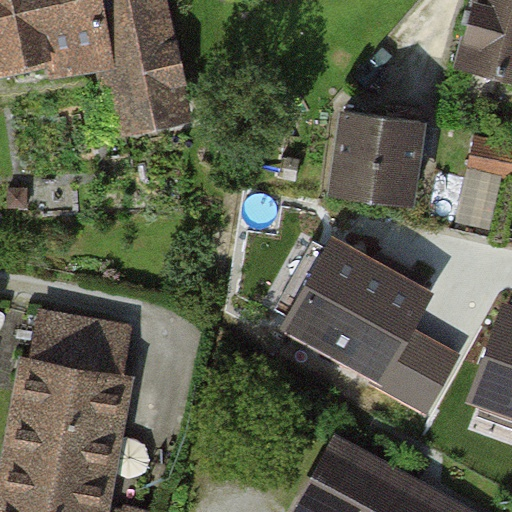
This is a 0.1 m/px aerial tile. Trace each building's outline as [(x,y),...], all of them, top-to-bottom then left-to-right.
[(0,0),(0,64),(10,62),(13,73),(49,66),(52,75),(116,63),(127,123),(188,113),(165,0),(145,0),(116,6),(114,0),(0,0)] [(511,0),(480,0),(463,64),(511,76),(511,0)] [(348,111),(335,189),(409,202),(423,124),(348,111)] [(511,174),(511,149),(477,142),(472,168),(511,177),(511,174)] [(427,295),(334,243),(289,323),(379,373),(375,380),(426,409),(455,357),(406,330),(427,295)] [(511,310),(506,308),(476,395),(511,407),(511,310)] [(132,329),(38,312),(1,511),(109,511),(102,510),(132,329)] [(468,511),(337,440),(299,508),(305,511),(468,511)]
